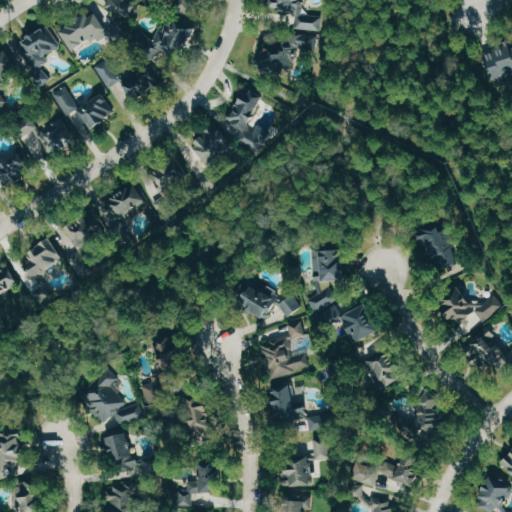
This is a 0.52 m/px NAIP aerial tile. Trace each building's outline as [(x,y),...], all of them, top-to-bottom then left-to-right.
[(130,17),(136,4),(128,1),(128,0),(102,0),(101,4),(130,17)] [(198,15),(198,0),(188,0),(187,14),(198,15)] [(295,28),(322,30),(323,14),(309,13),(310,0),(304,0),(276,0),(276,11),(296,12),(295,28)] [(75,50),(108,31),(96,12),(64,30),(75,50)] [(197,28),(162,19),(158,35),(142,31),(139,45),(153,49),(153,50),(188,60),(197,28)] [(20,45),(44,85),(53,79),(45,65),(51,61),(48,55),(62,46),(50,26),(20,45)] [(263,42),(265,73),(291,72),(291,63),(308,63),(306,40),(263,42)] [(495,88),(511,82),(511,45),(511,43),(483,53),(495,88)] [(0,57),(0,111),(11,106),(4,93),(10,90),(5,80),(21,71),(10,51),(0,57)] [(124,80),(135,99),(167,81),(155,60),(122,78),(110,58),(98,65),(110,88),(124,80)] [(228,122),(252,131),(266,93),(242,84),(228,122)] [(56,93),(68,115),(80,108),(68,86),(56,93)] [(91,129),(117,117),(108,95),(81,107),(91,129)] [(25,136),(41,129),(35,116),(19,123),(25,136)] [(79,142),(67,117),(51,124),(53,130),(41,135),(51,156),(79,142)] [(208,164),(234,148),(229,140),(235,136),(228,124),(196,144),(208,164)] [(0,189),(32,172),(22,154),(1,165),(0,162),(0,189)] [(104,217),(109,228),(151,209),(140,186),(109,200),(115,212),(104,217)] [(80,249),(108,237),(97,214),(70,227),(80,249)] [(460,265),(447,230),(441,232),(439,225),(421,232),(433,265),(441,262),(445,271),(460,265)] [(37,260),(31,263),(37,277),(66,265),(55,239),(32,248),(37,260)] [(314,251),(315,281),(345,279),(344,249),(314,251)] [(0,275),(0,302),(10,297),(8,293),(22,285),(13,268),(0,275)] [(382,332),(369,304),(349,313),(332,277),(316,285),(320,294),(309,299),(324,330),(346,319),(357,344),(382,332)] [(270,318),(278,301),(286,305),(290,298),(257,281),(244,305),(270,318)] [(506,305),(497,294),(480,307),(472,298),(469,300),(464,293),(444,309),(460,328),(479,313),(485,321),(506,305)] [(303,310),(298,296),(283,302),(288,315),(303,310)] [(270,378),(312,367),(309,355),(302,355),(293,357),(294,339),(307,336),(304,322),(296,322),(291,323),(290,334),(264,341),(263,352),(270,378)] [(511,350),(510,352),(491,335),(495,330),(489,326),(473,344),(485,355),(478,362),(486,369),(492,361),(506,374),(511,366),(511,350)] [(151,404),(155,404),(165,399),(172,398),(170,385),(166,375),(188,366),(187,357),(176,333),(170,334),(155,341),(156,350),(161,361),(163,373),(145,382),(147,395),(151,404)] [(367,361),(381,390),(406,378),(392,349),(367,361)] [(143,417),(137,403),(128,406),(116,376),(101,382),(104,389),(88,395),(99,423),(117,416),(121,425),(143,417)] [(309,416),(312,432),(336,428),(333,410),(309,414),(307,400),(297,401),(294,384),(276,387),(282,421),(309,416)] [(202,390),(186,390),(185,420),(197,421),(196,434),(212,434),(213,402),(202,402),(202,390)] [(411,430),(436,445),(449,423),(442,419),(445,413),(426,401),(412,424),(414,425),(411,430)] [(108,434),(118,472),(139,466),(130,428),(108,434)] [(0,435),(0,478),(29,474),(23,432),(0,435)] [(315,486),(315,475),(320,475),(321,459),(331,459),(331,437),(316,437),(316,452),(300,451),(300,469),(286,469),(285,485),(315,486)] [(511,452),(503,461),(511,470),(511,452)] [(418,485),(426,461),(403,453),(399,464),(389,461),(385,475),(418,485)] [(194,492),(225,492),(225,469),(201,469),(201,480),(189,480),(189,491),(179,491),(179,505),(194,505),(194,492)] [(511,511),(507,511),(511,493),(511,484),(490,478),(481,508),(496,511),(511,511)] [(41,511),(38,484),(14,488),(18,510),(6,511),(41,511)] [(140,511),(137,484),(109,487),(111,511),(140,511)] [(323,511),(323,491),(292,491),(292,511),(323,511)] [(400,511),(403,505),(379,496),(373,511),(400,511)]
